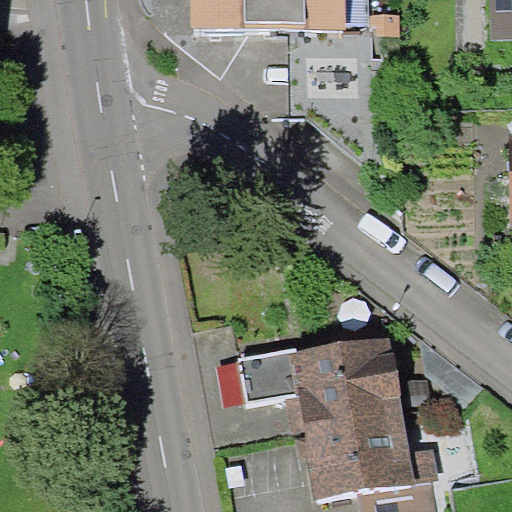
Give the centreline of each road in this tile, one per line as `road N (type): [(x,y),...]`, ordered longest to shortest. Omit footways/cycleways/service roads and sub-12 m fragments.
road 1 (residential): [(511,366),(224,136),(137,100),(98,96)]
road 2 (secondary): [(174,511),(98,96)]
road 3 (unknown): [(98,96),(57,53),(0,28)]
